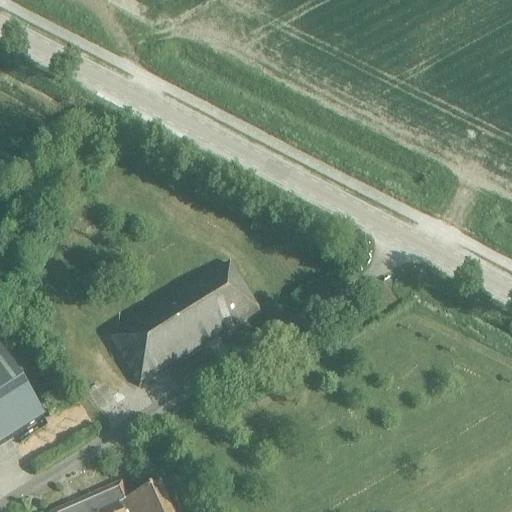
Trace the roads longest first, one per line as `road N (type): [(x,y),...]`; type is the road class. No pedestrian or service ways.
road 1 (tertiary): [(511,293),(0,27)]
road 2 (track): [(413,241),(0,511)]
